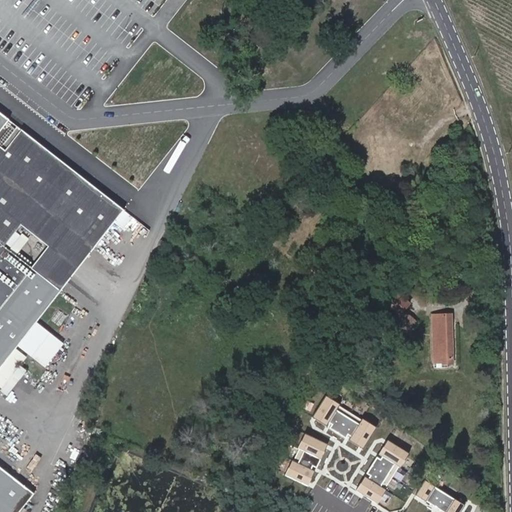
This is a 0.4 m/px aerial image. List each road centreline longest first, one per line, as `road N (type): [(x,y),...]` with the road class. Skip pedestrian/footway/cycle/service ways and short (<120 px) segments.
road 1 (unknown): [(203,105),(182,193),(28,451)]
road 2 (tertiary): [(511,264),(483,117),(434,0)]
